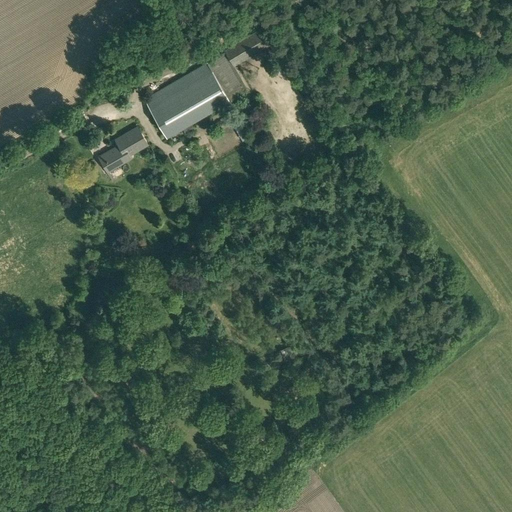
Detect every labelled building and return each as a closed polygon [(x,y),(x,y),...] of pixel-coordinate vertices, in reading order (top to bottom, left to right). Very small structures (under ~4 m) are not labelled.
[(145,98),(167,136),(229,100),(248,89),(235,66),(271,46),(261,28),(243,39),(224,51),(225,52),(145,98)] [(208,39),(209,42),(221,36),(219,33),(208,39)] [(55,125),(59,131),(71,124),(68,119),(67,119),(65,115),(54,121),(57,125),(55,125)] [(118,145),(113,148),(99,156),(107,171),(127,160),(125,157),(127,156),(148,144),(137,125),(115,138),(118,145)] [(193,138),(201,132),(197,125),(188,131),(193,138)] [(267,145),(269,151),(279,147),(277,142),(267,145)] [(279,349),(282,361),(291,358),(287,346),(279,349)]
